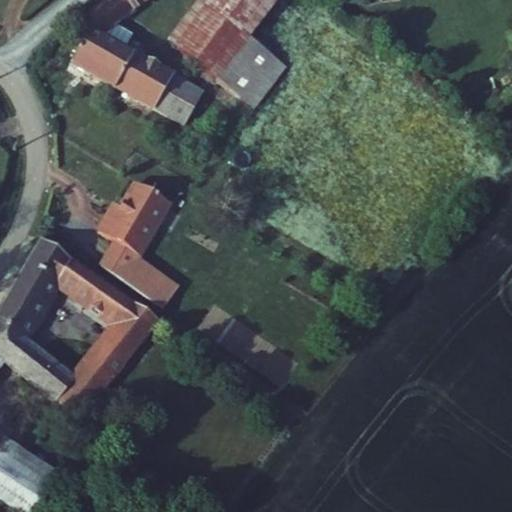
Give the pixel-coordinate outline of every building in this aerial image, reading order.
[(171,0),(115,0),(95,16),(80,31),(94,38),(70,75),(189,142),(211,101),(139,58),(145,42),(124,31),(171,0)] [(210,0),(170,49),(218,85),(239,102),(269,66),(249,48),(281,9),(269,0),(210,0)] [(171,230),(139,209),(124,232),(117,227),(100,254),(116,265),(100,289),(145,320),(161,295),(137,280),(171,230)] [(76,431),(154,339),(39,259),(0,325),(0,377),(3,379),(76,431)] [(0,457),(0,511),(44,511),(57,495),(0,457)]
